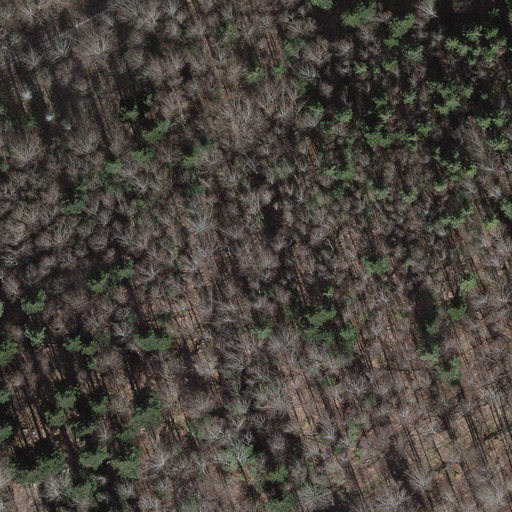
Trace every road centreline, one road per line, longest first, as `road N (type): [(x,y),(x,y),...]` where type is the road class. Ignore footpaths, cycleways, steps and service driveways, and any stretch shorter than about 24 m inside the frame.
road 1 (track): [(327,511),(511,405)]
road 2 (track): [(143,0),(0,77)]
